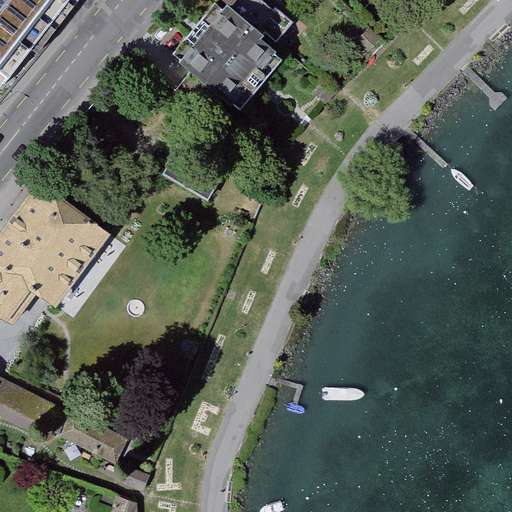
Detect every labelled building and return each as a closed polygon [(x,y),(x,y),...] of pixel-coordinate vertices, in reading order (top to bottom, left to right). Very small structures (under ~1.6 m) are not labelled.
[(0,0),(0,95),(74,0),(0,0)] [(203,0),(241,34),(254,19),(271,0),(203,0)] [(241,34),(192,85),(241,131),(303,66),(254,19),(241,34)] [(65,307),(121,223),(46,180),(0,250),(0,309),(6,313),(24,322),(45,294),(65,307)] [(0,322),(6,313),(0,309),(0,402),(11,408),(123,463),(130,441),(49,406),(0,379),(0,322)]
